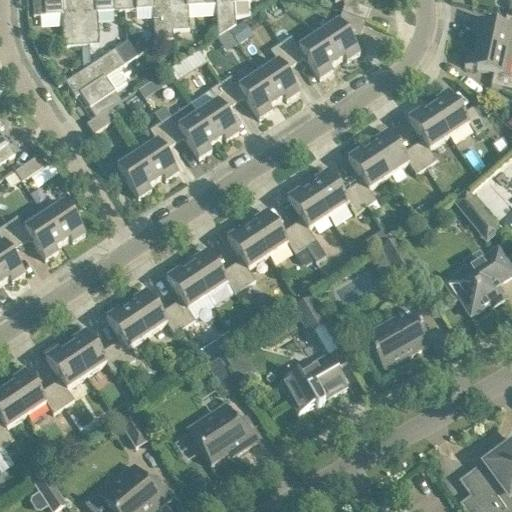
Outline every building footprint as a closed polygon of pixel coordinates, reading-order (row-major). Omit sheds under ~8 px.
[(32,0),(34,19),(61,17),(64,50),(82,48),(78,0),(32,0)] [(78,0),(82,48),(84,48),(89,48),(99,47),(97,15),(125,13),(123,0),(78,0)] [(123,0),(125,13),(152,11),(155,44),(173,42),(173,33),(172,33),(169,0),(123,0)] [(169,0),(172,33),(173,33),(189,32),(188,9),(216,7),(215,0),(169,0)] [(215,0),(216,7),(218,40),(235,28),(234,6),(262,4),(261,0),(215,0)] [(334,0),(335,4),(343,3),(344,9),(342,15),(365,24),(370,11),(359,7),(358,0),(360,0),(334,0)] [(342,15),(338,24),(319,37),(337,66),(344,61),(347,65),(360,57),(345,34),(349,31),(361,35),(365,24),(342,15)] [(504,29),(474,23),(471,37),(478,38),(475,48),(511,55),(511,18),(506,17),(504,29)] [(240,26),(230,33),(238,46),(249,39),(240,26)] [(319,37),(298,51),(291,40),(281,46),(295,67),(305,61),(320,83),(332,75),(330,71),(337,66),(319,37)] [(83,73),(65,85),(75,101),(80,97),(96,121),(108,113),(121,104),(115,94),(127,86),(118,72),(137,60),(127,44),(91,68),(83,73)] [(295,67),(281,46),(270,53),(278,65),(258,77),(276,106),(284,101),(286,105),(299,97),(284,74),(295,67)] [(84,48),(82,48),(83,73),(91,68),(89,48),(84,48)] [(464,70),(475,72),(493,76),(491,88),(511,92),(511,79),(508,79),(511,60),(511,55),(475,48),(473,58),(467,56),(464,70)] [(199,53),(171,71),(178,82),(206,63),(199,53)] [(258,77),(238,91),(231,79),(220,86),(234,107),(244,101),(259,123),(272,115),(269,111),(276,106),(258,77)] [(234,107),(220,86),(210,93),(217,104),(198,117),(216,145),(223,141),(226,145),(239,136),(224,114),(234,107)] [(435,103),(438,107),(430,112),(449,140),(469,127),(476,138),(487,131),(473,110),(462,117),(448,95),(435,103)] [(420,113),(408,121),(422,143),(412,150),(426,171),(437,164),(429,153),(449,140),(430,112),(423,117),(420,113)] [(108,113),(96,121),(86,127),(94,137),(115,124),(108,113)] [(198,117),(178,130),(170,119),(160,126),(174,147),(184,141),(199,163),(211,154),(209,150),(216,145),(198,117)] [(0,135),(0,132),(4,130),(0,124),(0,167),(15,158),(0,135)] [(174,147),(160,126),(149,133),(157,144),(137,157),(156,186),(163,181),(166,185),(178,176),(164,154),(174,147)] [(375,143),(377,147),(370,152),(389,180),(408,167),(416,178),(426,171),(412,150),(402,157),(387,134),(375,143)] [(360,152),(347,161),(362,183),(352,190),(366,211),(376,204),(369,193),(389,180),(370,152),(363,156),(360,152)] [(117,170),(138,203),(151,194),(148,190),(156,186),(137,157),(117,170)] [(36,160),(19,171),(14,174),(22,185),(43,171),(36,160)] [(314,183),(317,187),(310,192),(328,220),(348,207),(355,218),(366,211),(352,190),(342,197),(327,174),(314,183)] [(300,192),(287,201),(302,223),(291,230),(305,251),(316,244),(309,233),(328,220),(310,192),(302,196),(300,192)] [(486,245),(500,234),(466,192),(452,203),(486,245)] [(64,205),(47,216),(44,219),(63,247),(70,242),(72,246),(85,238),(64,205)] [(421,207),(413,213),(419,221),(427,216),(421,207)] [(254,223),(256,227),(249,232),(268,260),(287,247),(295,258),(305,251),(291,230),(281,237),(266,214),(254,223)] [(44,219),(24,232),(17,221),(6,227),(20,248),(31,242),(45,264),(58,256),(55,252),(63,247),(44,219)] [(20,248),(6,227),(0,231),(0,240),(3,245),(0,247),(0,283),(2,287),(9,282),(12,286),(25,278),(10,255),(20,248)] [(239,232),(226,241),(241,263),(231,270),(245,291),(255,284),(248,273),(268,260),(249,232),(242,236),(239,232)] [(394,280),(412,269),(396,241),(378,252),(394,280)] [(453,284),(462,298),(457,301),(470,320),(488,308),(490,311),(504,302),(496,289),(511,278),(511,273),(498,251),(482,262),(478,256),(461,267),(466,276),(453,284)] [(193,263),(196,267),(189,271),(207,300),(227,287),(234,298),(245,291),(231,270),(221,277),(206,254),(193,263)] [(179,272),(166,281),(181,303),(171,310),(184,331),(195,324),(188,313),(207,300),(189,271),(181,276),(179,272)] [(133,303),(136,307),(128,311),(147,340),(167,327),(174,338),(184,331),(171,310),(160,316),(146,294),(133,303)] [(309,337),(327,326),(312,300),(294,310),(309,337)] [(118,312),(106,321),(120,343),(110,350),(124,371),(135,364),(127,353),(147,340),(128,311),(121,316),(118,312)] [(430,348),(420,330),(410,313),(363,340),(383,375),(430,348)] [(72,342),(75,346),(68,351),(87,380),(106,367),(113,378),(124,371),(110,350),(100,356),(85,334),(72,342)] [(228,334),(214,343),(220,354),(235,344),(228,334)] [(58,352),(45,360),(60,383),(49,390),(63,411),(74,404),(67,393),(87,380),(68,351),(61,356),(58,352)] [(347,391),(337,373),(328,358),(280,386),(288,400),(298,417),(315,408),(316,409),(317,410),(318,410),(319,410),(320,410),(321,410),(322,409),(323,408),(324,407),(324,406),(324,405),(324,404),(323,403),(320,396),(326,393),(334,398),(347,391)] [(12,382),(15,386),(7,391),(26,420),(46,407),(53,418),(63,411),(49,390),(40,396),(25,374),(12,382)] [(0,395),(0,445),(3,451),(14,444),(7,433),(26,420),(7,391),(0,396),(0,395)] [(245,421),(237,427),(225,409),(187,434),(200,453),(211,470),(234,454),(237,458),(260,443),(249,426),(245,421)] [(147,443),(131,416),(117,424),(134,451),(147,443)] [(482,493),(471,501),(479,511),(511,511),(511,447),(499,457),(499,460),(492,465),(490,464),(472,477),(471,478),(482,493)] [(172,501),(155,480),(148,486),(134,469),(120,481),(125,488),(104,506),(109,511),(150,511),(156,507),(159,511),(172,501)] [(49,479),(34,488),(39,495),(49,509),(50,511),(59,511),(66,508),(49,479)]
